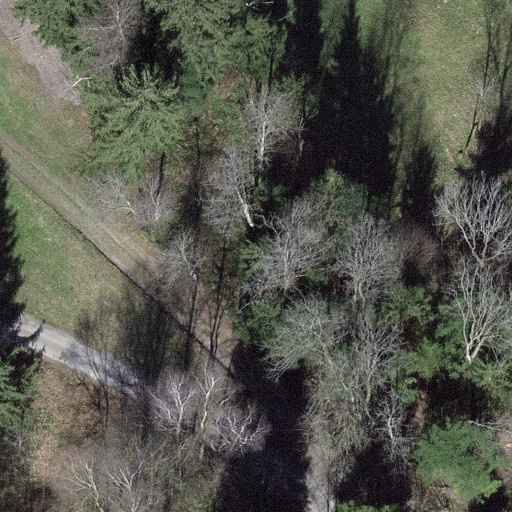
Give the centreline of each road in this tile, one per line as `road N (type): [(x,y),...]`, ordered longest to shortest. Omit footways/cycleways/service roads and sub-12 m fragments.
road 1 (track): [(360,511),(54,182),(0,138)]
road 2 (track): [(0,310),(241,440),(339,511)]
